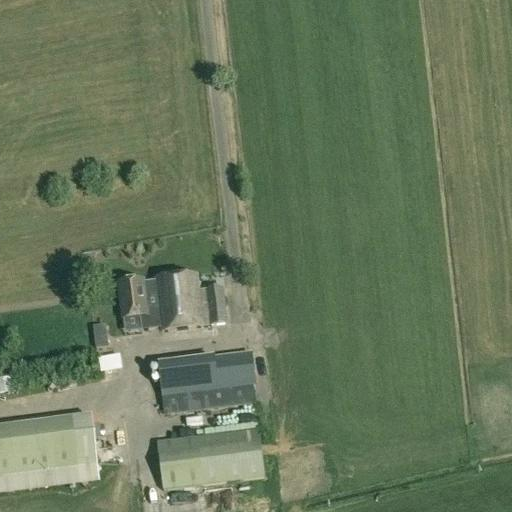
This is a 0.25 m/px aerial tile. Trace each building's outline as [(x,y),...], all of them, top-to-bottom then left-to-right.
[(139,318),(148,317),(150,333),(162,332),(203,327),(210,327),(228,324),(224,288),(206,290),(199,292),(197,276),(156,281),(156,282),(144,284),(144,282),(119,285),(123,320),(139,318)] [(165,416),(257,405),(252,354),(158,364),(165,416)] [(101,374),(122,371),(120,357),(98,361),(101,374)] [(0,386),(18,383),(14,368),(0,371),(0,386)] [(69,419),(0,427),(0,478),(76,468),(96,465),(89,416),(69,419)] [(161,492),(264,479),(259,432),(156,444),(161,492)] [(249,502),(247,487),(238,488),(239,503),(249,502)]
